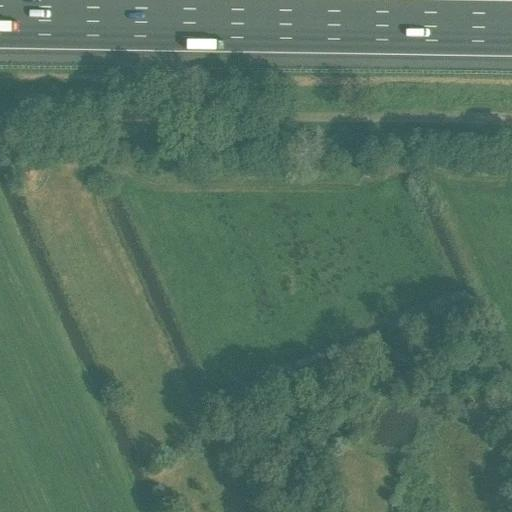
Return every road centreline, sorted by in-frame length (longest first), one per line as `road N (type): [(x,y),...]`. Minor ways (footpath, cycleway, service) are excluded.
road 1 (motorway): [(0,25),(511,30)]
road 2 (track): [(511,119),(0,114)]
